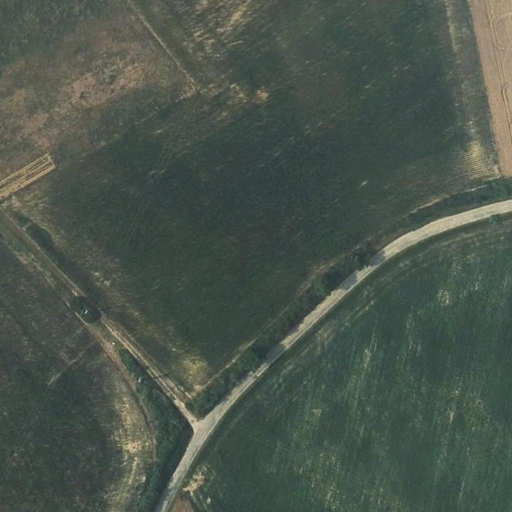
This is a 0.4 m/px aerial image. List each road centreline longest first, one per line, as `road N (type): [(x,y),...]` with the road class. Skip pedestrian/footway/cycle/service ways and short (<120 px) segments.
road 1 (unclassified): [(159,511),(208,424),(323,304),(419,232),(511,206)]
road 2 (track): [(202,434),(0,214)]
